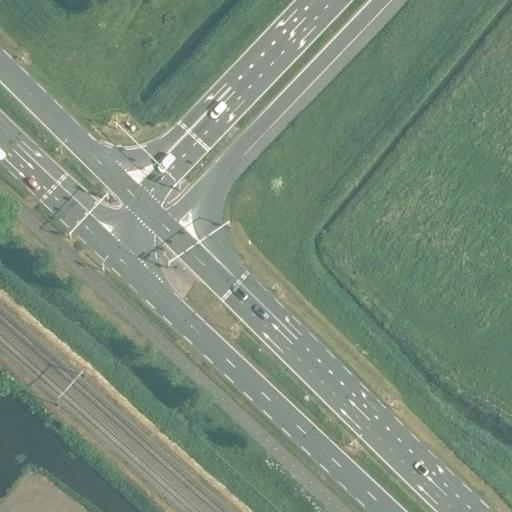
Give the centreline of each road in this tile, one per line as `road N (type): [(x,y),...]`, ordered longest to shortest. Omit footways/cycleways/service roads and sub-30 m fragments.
road 1 (primary): [(464,511),(166,224)]
road 2 (primary): [(114,250),(388,511)]
road 3 (motorway): [(166,224),(378,0)]
road 4 (motorway): [(321,0),(137,198)]
road 5 (primary): [(137,198),(0,61)]
road 6 (primary): [(0,138),(114,250)]
